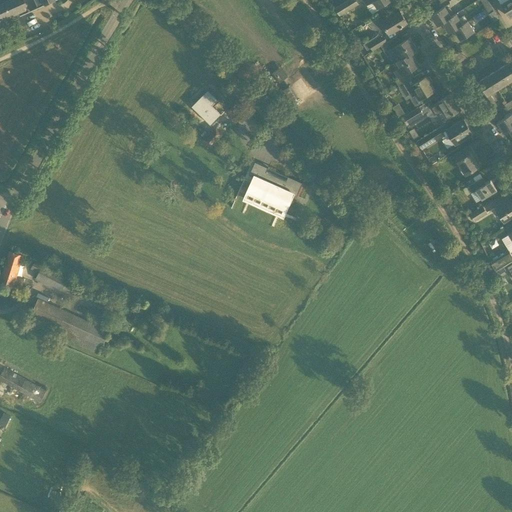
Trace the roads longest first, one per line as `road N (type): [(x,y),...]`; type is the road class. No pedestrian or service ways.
road 1 (track): [(305,0),(478,271),(511,363)]
road 2 (unclassified): [(9,211),(126,0)]
road 3 (residential): [(247,101),(247,83),(168,0)]
road 4 (residential): [(511,39),(456,77),(420,22)]
